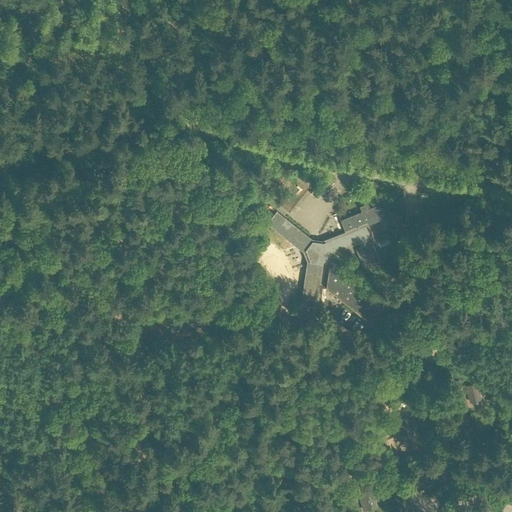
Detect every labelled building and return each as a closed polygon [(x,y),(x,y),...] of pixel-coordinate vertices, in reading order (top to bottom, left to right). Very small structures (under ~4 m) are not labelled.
[(317,198),(323,192),(316,186),(310,193),(317,198)] [(397,225),(401,216),(382,207),(378,209),(376,205),(370,208),(368,203),(360,206),(362,211),(341,219),(346,231),(323,240),(318,239),(318,241),(313,240),(284,218),(285,218),(276,211),(267,222),(276,229),(278,227),(305,249),(310,260),(308,273),(305,292),(303,291),(301,303),(315,305),(316,294),(317,294),(322,262),(329,252),(359,241),(361,245),(373,240),(371,236),(372,236),(367,223),(381,218),(397,225)] [(373,240),(361,245),(368,264),(380,259),(373,240)] [(326,288),(371,324),(384,307),(332,266),(329,267),(326,288)] [(376,296),(385,303),(392,293),(383,287),(376,296)] [(430,349),(417,344),(411,359),(417,361),(419,356),(427,359),(430,349)] [(393,362),(386,368),(394,378),(396,377),(401,384),(412,375),(409,371),(406,373),(404,370),(401,372),(393,362)] [(463,389),(466,388),(470,401),(481,398),(477,382),(462,385),(463,389)] [(422,400),(422,404),(426,403),(429,416),(440,413),(436,397),(422,400)] [(398,420),(399,433),(413,432),(412,416),(403,416),(404,420),(398,420)] [(422,463),(425,476),(444,471),(441,459),(422,463)] [(376,488),(372,489),(371,483),(350,488),(351,494),(359,492),(363,509),(376,506),(375,500),(379,499),(376,488)]
